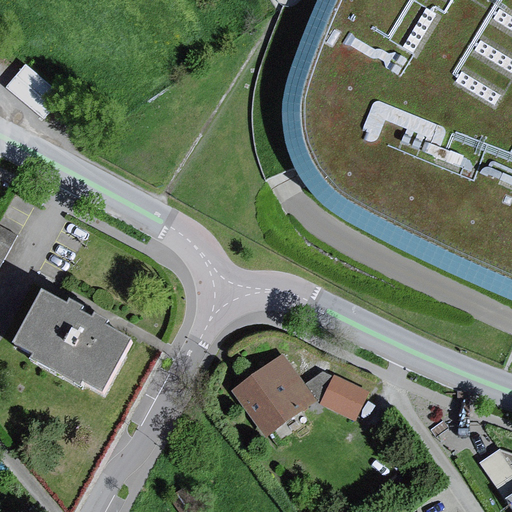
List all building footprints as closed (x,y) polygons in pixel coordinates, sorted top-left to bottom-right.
[(511,0),(328,0),(311,40),(294,92),(292,140),(307,182),(342,221),(408,257),(511,303),(511,0)] [(8,81),(47,115),(67,92),(29,58),(8,81)] [(0,229),(0,274),(19,241),(0,229)] [(57,298),(27,352),(45,362),(41,369),(95,399),(99,392),(117,403),(148,349),(122,334),(124,329),(109,321),(106,326),(97,322),(101,316),(84,307),(81,312),(57,298)] [(286,361),(238,396),(270,440),(318,405),(286,361)] [(336,381),(323,409),(360,426),(373,399),(336,381)] [(511,511),(511,462),(504,451),(480,466),(511,511)]
